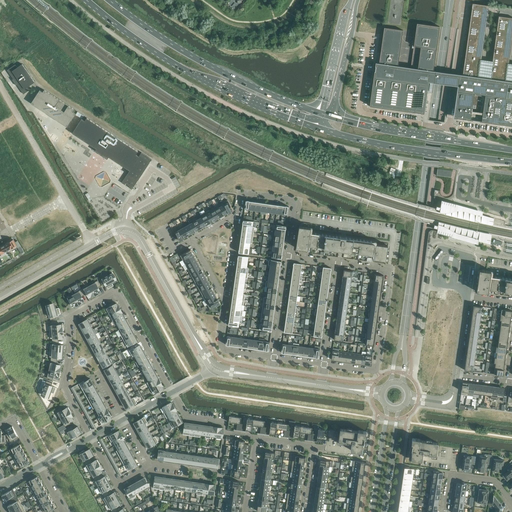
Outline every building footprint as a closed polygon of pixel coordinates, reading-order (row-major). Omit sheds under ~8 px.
[(373,81),(369,106),(391,109),(401,110),(403,111),(415,112),(424,114),(424,112),(428,82),(430,82),(431,82),(432,82),(433,82),(434,83),(435,83),(438,83),(442,84),(443,84),(444,84),(445,84),(447,84),(449,85),(450,85),(451,85),(454,85),(456,86),(458,86),(456,96),(453,118),(462,119),(471,120),(501,124),(502,125),(506,125),(511,126),(511,125),(511,63),(508,63),(511,37),(511,17),(498,16),(492,61),(481,59),(489,6),(476,4),(472,3),(472,6),(463,68),(462,75),(459,74),(457,74),(455,74),(452,73),(451,73),(449,73),(447,73),(445,72),(444,72),(443,72),(440,72),(436,71),(435,71),(433,71),(439,27),(434,26),(417,23),(416,32),(413,47),(413,48),(410,68),(398,66),(403,30),(384,28),(380,53),(380,56),(378,55),(376,63),(375,63),(375,69),(374,71),(373,79),(373,81)] [(30,86),(34,82),(22,64),(17,67),(15,64),(7,70),(13,79),(12,80),(16,86),(17,85),(23,94),(32,88),(30,86)] [(40,90),(31,103),(67,127),(75,115),(76,114),(73,112),(74,110),(44,90),(43,92),(40,90)] [(82,119),(72,133),(96,149),(95,151),(107,159),(109,157),(129,171),(121,183),(125,185),(126,183),(129,186),(128,187),(132,189),(152,159),(141,152),(139,156),(136,155),(138,152),(119,139),(87,118),(85,121),(82,119)] [(437,169),(436,175),(437,175),(451,177),(452,171),(437,169)] [(227,200),(223,203),(228,213),(233,210),(227,200)] [(463,206),(441,200),(439,208),(439,210),(439,212),(470,220),(504,227),(504,221),(482,214),(482,211),(463,206)] [(223,203),(218,205),(224,215),(228,213),(223,203)] [(218,205),(214,208),(220,218),(224,215),(218,205)] [(214,208),(209,210),(215,220),(220,218),(214,208)] [(209,210),(205,213),(211,223),(215,220),(209,210)] [(205,213),(200,215),(202,217),(206,225),(211,223),(205,213)] [(196,217),(191,220),(193,222),(197,230),(202,228),(197,220),(197,219),(196,217)] [(197,219),(197,220),(202,228),(206,225),(202,217),(197,219)] [(193,222),(188,225),(193,233),(197,230),(193,222)] [(491,234),(437,223),(437,227),(437,228),(437,230),(436,232),(453,237),(456,238),(468,241),(478,244),(478,242),(478,241),(490,244),(490,243),(491,234)] [(183,225),(178,228),(179,230),(180,230),(184,238),(188,235),(184,227),(183,225)] [(184,227),(188,235),(193,233),(188,225),(184,227)] [(311,228),(299,226),(296,248),(308,250),(311,228)] [(179,230),(175,232),(180,241),(184,238),(180,230),(179,230)] [(358,253),(373,255),(375,243),(346,239),(346,237),(340,237),(340,238),(311,234),(310,246),(317,247),(318,246),(324,247),(324,248),(339,250),(339,249),(344,250),(344,251),(352,252),(352,251),(358,252),(358,253)] [(13,240),(4,245),(9,252),(17,247),(18,248),(21,246),(17,241),(15,242),(13,240)] [(376,244),(374,257),(374,259),(386,261),(388,246),(376,244)] [(0,258),(0,257),(0,254),(3,253),(7,250),(8,252),(9,252),(4,245),(0,247),(0,258)] [(190,250),(180,255),(183,260),(193,254),(193,255),(193,254),(190,250)] [(193,254),(183,260),(185,265),(195,259),(193,255),(193,254)] [(195,259),(185,265),(187,269),(198,263),(195,259)] [(198,263),(187,269),(190,274),(200,268),(198,263)] [(200,268),(190,274),(192,278),(203,272),(200,268)] [(491,271),(479,270),(476,291),(488,293),(491,271)] [(203,272),(192,278),(195,282),(205,277),(203,272)] [(112,274),(100,280),(103,286),(105,285),(108,289),(113,286),(112,283),(116,281),(112,274)] [(205,277),(195,282),(197,287),(208,281),(205,277)] [(511,280),(491,278),(490,289),(498,290),(504,291),(511,292),(511,280)] [(95,283),(90,286),(95,296),(101,293),(98,287),(100,286),(97,280),(95,282),(95,283)] [(208,281),(197,287),(200,291),(210,286),(208,281)] [(84,288),(81,289),(84,295),(87,293),(89,298),(95,295),(95,296),(90,286),(84,289),(84,288)] [(210,286),(200,291),(202,296),(212,290),(210,286)] [(79,292),(74,295),(79,305),(79,304),(84,301),(82,296),(84,295),(81,289),(78,291),(79,292)] [(212,290),(202,296),(205,300),(215,295),(212,290)] [(79,305),(74,295),(68,298),(68,297),(65,299),(68,304),(71,302),(74,308),(79,305)] [(215,295),(205,300),(207,305),(217,299),(215,295)] [(217,299),(207,305),(210,309),(220,304),(218,299),(217,299)] [(106,308),(109,315),(120,309),(117,303),(111,306),(106,308)] [(47,306),(47,308),(50,320),(56,318),(56,315),(60,314),(59,308),(55,309),(54,304),(47,306)] [(109,315),(112,320),(123,314),(120,309),(109,315)] [(115,319),(117,324),(126,319),(123,314),(112,320),(115,319)] [(79,324),(82,329),(90,324),(87,319),(84,320),(85,321),(79,324)] [(118,330),(129,325),(126,319),(117,324),(120,329),(118,330)] [(49,326),(50,332),(63,331),(63,324),(57,325),(56,322),(50,323),(50,326),(49,326)] [(82,329),(85,334),(93,329),(90,324),(82,329)] [(118,330),(121,336),(131,330),(129,325),(118,330)] [(85,334),(87,339),(96,334),(93,329),(85,334)] [(121,336),(124,341),(134,335),(131,330),(121,336)] [(52,338),(52,341),(58,341),(58,338),(63,337),(62,331),(63,331),(50,332),(50,338),(52,338)] [(87,339),(90,343),(98,339),(96,334),(87,339)] [(134,335),(124,341),(127,347),(132,344),(137,341),(134,335)] [(90,343),(92,348),(101,343),(98,339),(90,343)] [(50,344),(50,350),(63,352),(63,345),(58,345),(58,341),(52,341),(52,344),(50,344)] [(92,348),(95,353),(103,348),(101,343),(92,348)] [(129,350),(132,356),(143,351),(140,345),(134,348),(129,350)] [(95,353),(98,357),(106,353),(103,348),(95,353)] [(51,357),(51,360),(57,361),(57,357),(62,358),(63,352),(50,350),(49,357),(51,357)] [(135,356),(137,361),(146,356),(143,351),(132,356),(133,357),(135,356)] [(98,357),(100,362),(109,358),(106,353),(98,357)] [(135,362),(138,367),(149,361),(146,356),(137,361),(135,362)] [(109,358),(100,362),(103,367),(109,364),(109,365),(112,363),(109,358)] [(51,363),(50,369),(61,372),(61,371),(60,371),(61,365),(56,364),(57,361),(51,360),(50,363),(51,363)] [(140,366),(143,371),(152,366),(149,361),(138,367),(140,366)] [(105,370),(107,375),(116,370),(113,365),(110,366),(110,367),(105,370)] [(143,371),(146,376),(155,372),(152,366),(143,371)] [(61,372),(50,369),(48,375),(47,375),(47,378),(53,379),(53,376),(59,378),(61,372)] [(107,375),(110,380),(118,375),(116,370),(107,375)] [(147,382),(147,383),(157,377),(155,372),(146,376),(149,381),(147,382)] [(110,380),(113,385),(121,380),(118,375),(110,380)] [(147,383),(150,388),(160,382),(157,377),(147,383)] [(81,382),(84,388),(93,384),(90,379),(84,382),(84,381),(81,382)] [(113,385),(115,389),(124,385),(121,380),(113,385)] [(52,383),(46,381),(41,395),(49,398),(50,392),(54,394),(56,388),(51,386),(52,383)] [(160,382),(150,388),(153,394),(158,391),(163,388),(160,382)] [(85,394),(96,389),(93,384),(84,388),(87,393),(85,394)] [(115,389),(118,394),(126,389),(124,385),(115,389)] [(497,400),(497,397),(503,398),(502,401),(506,402),(506,396),(503,395),(504,388),(498,387),(496,399),(497,400)] [(85,394),(88,399),(98,393),(96,389),(85,394)] [(118,394),(120,399),(129,394),(126,389),(118,394)] [(88,399),(90,404),(101,398),(98,393),(88,399)] [(120,399),(123,403),(134,398),(133,397),(131,398),(129,394),(120,399)] [(90,404),(93,409),(103,403),(101,398),(90,404)] [(134,398),(123,403),(126,408),(131,405),(132,406),(137,403),(134,398)] [(164,413),(174,407),(172,402),(166,406),(165,405),(163,406),(166,412),(164,413)] [(95,408),(98,412),(106,408),(103,403),(93,409),(95,408)] [(58,413),(61,418),(71,412),(68,407),(63,410),(61,407),(56,410),(57,413),(58,413)] [(164,413),(166,418),(177,412),(174,407),(164,413)] [(98,412),(100,417),(109,412),(106,408),(98,412)] [(71,412),(61,418),(64,423),(63,424),(65,427),(70,424),(69,421),(73,418),(70,413),(71,413),(71,412)] [(109,412),(100,417),(104,423),(106,421),(106,420),(111,417),(109,412)] [(169,422),(169,423),(180,417),(177,412),(166,418),(167,418),(169,417),(171,421),(169,422)] [(239,431),(240,424),(241,417),(229,416),(228,422),(237,423),(236,430),(239,431)] [(134,423),(137,428),(147,422),(144,417),(139,419),(140,420),(134,423)] [(180,417),(169,423),(172,428),(177,426),(177,425),(182,422),(180,417)] [(263,434),(264,427),(265,421),(253,419),(252,425),(261,427),(260,434),(263,434)] [(139,433),(148,428),(145,424),(147,423),(147,422),(137,428),(139,433)] [(182,435),(189,435),(191,424),(185,423),(184,429),(183,429),(182,435)] [(287,437),(288,430),(289,424),(277,423),(276,429),(284,430),(283,437),(287,437)] [(6,434),(10,442),(18,437),(12,426),(11,427),(11,426),(8,428),(7,429),(8,430),(9,433),(6,434)] [(70,428),(67,429),(68,431),(72,439),(77,437),(76,435),(81,432),(78,426),(74,429),(72,426),(70,428)] [(310,441),(311,434),(312,428),(300,426),(300,432),(308,434),(307,440),(310,441)] [(148,428),(139,433),(142,438),(150,433),(148,428)] [(345,442),(346,443),(346,441),(352,442),(352,443),(351,443),(352,443),(351,450),(361,452),(363,443),(364,443),(364,438),(365,438),(366,432),(358,430),(358,431),(340,429),(338,441),(345,442)] [(108,436),(111,442),(121,436),(119,431),(113,434),(112,433),(108,436)] [(150,433),(142,438),(145,442),(155,436),(153,437),(150,433)] [(113,441),(116,445),(124,441),(121,436),(111,442),(113,441)] [(155,436),(145,442),(147,447),(153,444),(153,445),(158,442),(155,436)] [(436,456),(438,443),(420,440),(420,439),(412,438),(411,445),(412,445),(411,450),(412,450),(411,459),(422,461),(423,454),(423,453),(423,452),(429,453),(428,455),(429,455),(436,456)] [(116,451),(127,445),(124,441),(116,445),(118,450),(116,451)] [(9,450),(12,455),(22,449),(22,448),(22,449),(21,447),(22,447),(20,444),(9,450)] [(116,451),(119,456),(129,450),(127,445),(116,451)] [(14,459),(25,453),(24,453),(24,452),(22,449),(12,455),(14,454),(16,458),(14,459)] [(79,453),(85,463),(90,460),(89,457),(93,455),(90,449),(85,452),(84,450),(79,453)] [(119,456),(121,461),(132,455),(129,450),(119,456)] [(14,459),(17,463),(27,458),(27,457),(27,458),(26,456),(27,456),(25,453),(14,459)] [(121,461),(124,465),(135,459),(132,455),(121,461)] [(470,470),(471,464),(475,464),(476,457),(471,456),(471,457),(464,456),(462,469),(462,470),(462,469),(464,470),(467,470),(469,470),(469,471),(470,471),(470,470)] [(491,458),(480,457),(479,462),(478,461),(478,465),(478,470),(479,471),(484,472),(484,471),(485,472),(486,466),(487,466),(487,464),(490,464),(491,458)] [(27,458),(17,463),(19,468),(30,462),(29,461),(27,458)] [(493,470),(498,471),(499,468),(500,468),(501,468),(501,464),(503,465),(503,460),(498,459),(499,458),(495,458),(495,459),(494,459),(491,458),(490,464),(493,465),(492,470),(493,470)] [(85,466),(88,472),(100,465),(97,459),(92,462),(90,460),(85,463),(86,465),(85,466)] [(135,459),(124,465),(127,471),(132,469),(132,468),(137,464),(135,459)] [(503,475),(507,480),(511,476),(511,465),(511,464),(508,468),(508,469),(509,470),(503,475)] [(92,476),(94,479),(99,476),(98,473),(102,471),(99,466),(100,465),(88,472),(90,471),(93,476),(92,476)] [(27,482),(29,486),(40,480),(38,477),(38,478),(37,476),(27,482)] [(97,488),(108,482),(105,476),(101,479),(99,476),(94,479),(95,482),(96,481),(99,487),(97,488)] [(153,488),(159,489),(161,477),(155,476),(154,483),(153,488)] [(144,478),(139,481),(144,489),(150,486),(148,483),(147,484),(144,478)] [(29,486),(32,491),(42,485),(41,482),(40,482),(40,481),(40,480),(29,486)] [(139,481),(130,486),(136,496),(135,494),(144,489),(139,481)] [(101,493),(103,495),(108,492),(107,490),(111,487),(108,482),(97,488),(100,493),(101,493)] [(457,483),(456,489),(467,491),(468,484),(466,484),(466,483),(461,482),(461,483),(457,483)] [(32,491),(34,495),(45,489),(43,486),(42,485),(43,485),(42,485),(32,491)] [(136,496),(130,486),(125,489),(128,494),(127,495),(130,500),(136,496)] [(13,489),(2,495),(2,496),(2,497),(4,500),(4,499),(4,500),(5,501),(6,500),(7,499),(8,499),(9,502),(17,497),(13,489)] [(34,495),(37,500),(47,494),(46,491),(45,491),(45,490),(45,489),(34,495)] [(487,490),(487,489),(483,489),(483,490),(479,489),(478,496),(475,496),(475,502),(478,502),(486,503),(488,490),(487,490)] [(103,499),(106,504),(117,498),(114,493),(110,495),(108,492),(103,495),(104,498),(103,499)] [(39,504),(50,498),(48,495),(47,494),(37,500),(39,499),(41,503),(39,504)] [(501,511),(502,509),(503,506),(501,504),(500,504),(493,496),(492,504),(496,508),(495,511),(501,511)] [(9,505),(8,506),(9,508),(8,508),(10,511),(22,505),(17,497),(9,502),(10,504),(10,505),(9,505)] [(39,504),(42,509),(52,503),(51,500),(50,500),(50,499),(50,498),(39,504)] [(110,509),(112,511),(117,509),(116,506),(120,503),(117,498),(106,504),(109,510),(110,509)] [(52,503),(42,509),(43,511),(46,511),(55,507),(53,504),(52,503)]
